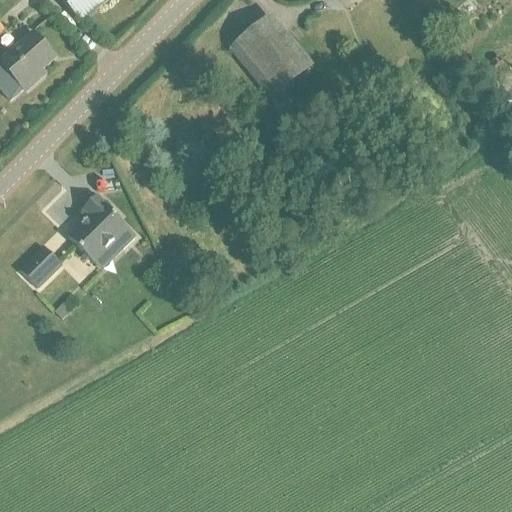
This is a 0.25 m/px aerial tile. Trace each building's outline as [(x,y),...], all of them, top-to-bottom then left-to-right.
[(57,0),(78,25),(109,0),(57,0)] [(232,52),(270,100),(311,67),(273,19),(232,52)] [(0,93),(8,103),(22,92),(24,94),(38,81),(35,77),(54,61),(32,36),(0,63),(0,93)] [(84,212),(91,219),(69,241),(83,255),(83,260),(86,263),(91,263),(93,266),(115,244),(123,251),(136,239),(97,199),(84,212)] [(21,274),(38,291),(61,267),(44,250),(21,274)] [(58,309),(65,320),(83,309),(76,298),(58,309)]
